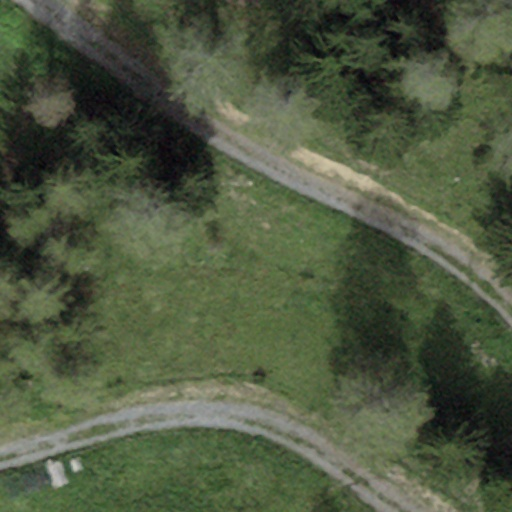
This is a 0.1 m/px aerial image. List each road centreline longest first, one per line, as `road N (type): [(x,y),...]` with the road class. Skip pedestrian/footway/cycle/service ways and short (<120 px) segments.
road 1 (track): [(511,312),(317,195),(26,0)]
road 2 (track): [(0,460),(261,422),(402,511)]
